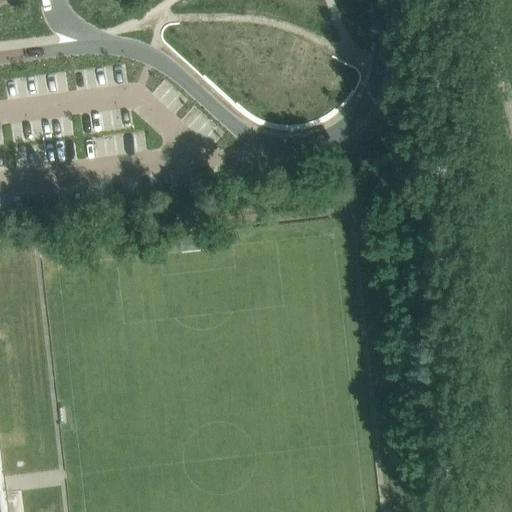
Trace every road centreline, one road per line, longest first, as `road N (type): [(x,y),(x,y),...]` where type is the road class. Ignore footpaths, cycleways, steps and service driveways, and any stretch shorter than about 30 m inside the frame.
road 1 (track): [(444,511),(439,0)]
road 2 (tertiary): [(89,39),(153,57),(253,135),(276,143),(344,121),(369,92),(379,0)]
